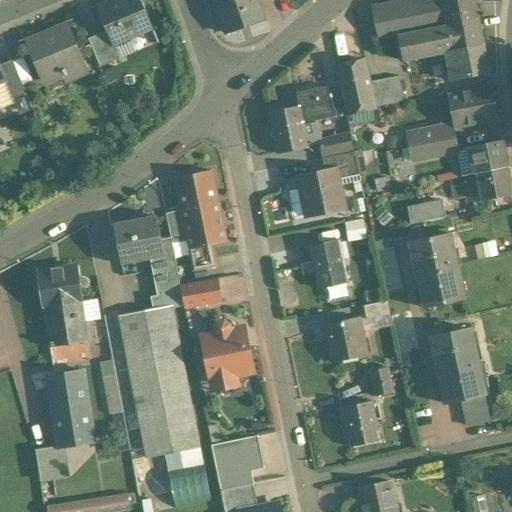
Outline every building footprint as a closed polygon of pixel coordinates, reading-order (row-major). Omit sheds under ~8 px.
[(140,0),(118,0),(97,9),(106,32),(112,45),(114,45),(153,29),(140,0)] [(212,0),(225,34),(264,20),(256,0),(212,0)] [(442,0),(402,0),(372,6),(380,38),(399,35),(447,25),(442,0)] [(473,0),(442,0),(447,25),(477,19),(473,0)] [(447,25),(399,35),(405,60),(446,52),(452,81),(489,73),(478,19),(477,19),(447,25)] [(69,29),(28,46),(31,53),(42,80),(62,72),(66,83),(87,74),(69,29)] [(112,45),(106,32),(88,39),(100,68),(120,60),(114,45),(112,45)] [(31,53),(12,61),(26,95),(44,87),(42,80),(31,53)] [(366,60),(337,66),(342,90),(347,113),(376,107),(371,81),(366,60)] [(26,95),(12,61),(0,65),(0,68),(5,81),(4,82),(12,101),(26,95)] [(399,76),(371,81),(376,107),(405,101),(399,76)] [(327,84),(295,90),(298,106),(302,123),(334,116),(329,92),(327,84)] [(491,85),(436,96),(442,126),(443,126),(454,124),(455,129),(498,120),(491,85)] [(342,90),(329,92),(334,116),(347,114),(342,90)] [(298,106),(269,111),(277,154),(307,148),(302,123),(298,106)] [(442,126),(407,133),(410,147),(423,145),(446,140),(443,126),(442,126)] [(446,140),(423,145),(425,157),(458,151),(455,138),(446,140)] [(501,139),(468,146),(469,149),(456,152),(461,176),(471,174),(476,173),(506,167),(501,139)] [(354,151),(323,158),(325,171),(336,169),(338,179),(360,174),(354,151)] [(506,167),(476,173),(478,180),(481,199),(511,193),(506,167)] [(325,171),(299,177),(307,216),(344,208),(338,179),(336,169),(325,171)] [(212,170),(175,178),(182,210),(188,242),(190,249),(209,245),(226,241),(212,170)] [(361,180),(353,182),(355,192),(363,190),(361,180)] [(478,180),(451,185),(454,198),(465,196),(467,202),(481,199),(478,180)] [(439,183),(427,186),(431,200),(442,197),(439,183)] [(444,199),(409,204),(412,222),(447,216),(444,199)] [(188,242),(182,210),(166,214),(171,238),(173,245),(188,242)] [(156,216),(113,224),(121,265),(150,259),(163,257),(160,240),(156,216)] [(365,228),(363,218),(345,222),(347,232),(365,228)] [(449,233),(410,242),(425,308),(464,299),(449,233)] [(171,238),(160,240),(163,257),(150,259),(157,296),(150,298),(153,310),(173,306),(173,309),(184,306),(180,285),(173,245),(171,238)] [(338,239),(308,245),(317,288),(347,282),(338,239)] [(209,245),(190,249),(194,269),(214,265),(209,245)] [(76,266),(37,272),(42,308),(43,308),(49,347),(88,341),(81,301),(82,301),(76,266)] [(218,278),(180,285),(184,306),(185,309),(222,302),(218,278)] [(387,302),(364,307),(366,320),(389,315),(387,302)] [(153,310),(119,316),(146,458),(165,454),(200,448),(173,309),(173,306),(153,310)] [(358,318),(324,324),(332,361),(365,355),(358,318)] [(229,331),(228,326),(226,324),(225,323),(224,323),(222,323),(221,323),(219,323),(218,324),(217,326),(216,329),(217,333),(203,336),(212,380),(235,375),(233,369),(250,365),(243,328),(229,331)] [(470,328),(432,337),(446,403),(463,399),(485,394),(470,328)] [(387,367),(370,371),(375,395),(392,391),(387,367)] [(82,370),(48,376),(59,447),(59,448),(61,448),(94,443),(82,370)] [(485,394),(463,399),(469,426),(491,421),(485,394)] [(372,400),(342,406),(350,446),(380,440),(372,400)] [(122,412),(114,413),(122,451),(130,450),(122,412)] [(256,435),(211,445),(221,490),(252,484),(249,471),(263,468),(256,435)] [(59,447),(36,451),(40,480),(65,477),(61,448),(59,448),(59,447)] [(168,472),(203,466),(200,448),(165,454),(168,472)] [(391,481),(358,488),(362,504),(395,498),(391,481)] [(252,484),(221,490),(224,511),(235,511),(236,511),(256,507),(252,484)] [(128,494),(47,507),(47,511),(79,511),(129,504),(128,494)] [(486,511),(483,495),(470,498),(473,511),(486,511)] [(397,511),(395,498),(362,504),(363,511),(397,511)]
